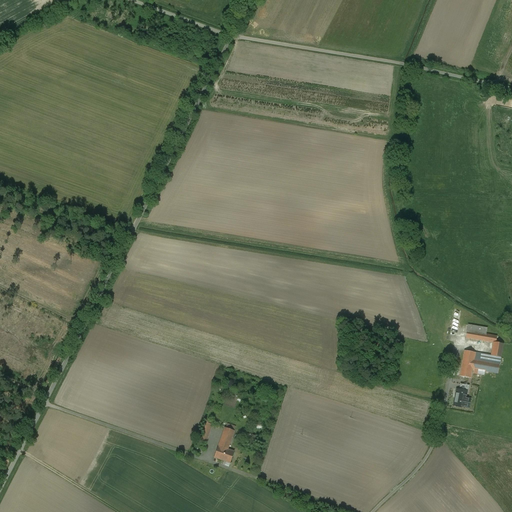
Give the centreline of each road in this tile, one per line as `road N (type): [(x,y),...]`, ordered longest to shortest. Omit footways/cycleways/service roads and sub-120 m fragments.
road 1 (unclassified): [(0,491),(231,35)]
road 2 (unclassified): [(511,89),(231,35)]
road 3 (track): [(206,459),(344,511)]
